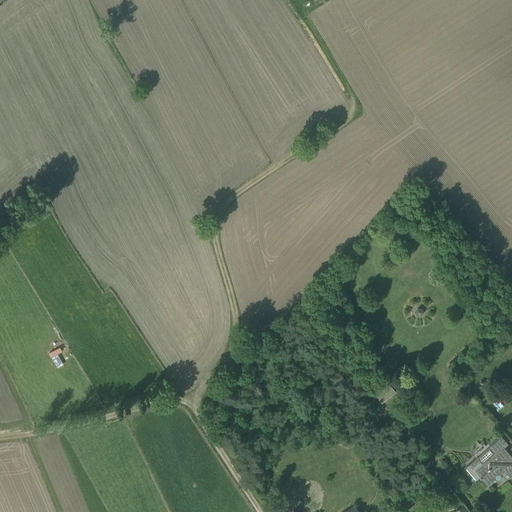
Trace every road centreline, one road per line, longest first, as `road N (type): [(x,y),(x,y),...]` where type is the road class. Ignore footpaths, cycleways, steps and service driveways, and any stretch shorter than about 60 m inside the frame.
road 1 (track): [(194,403),(232,333),(212,238),(217,208),(350,103),(301,12)]
road 2 (track): [(0,437),(159,398),(194,403),(259,511)]
